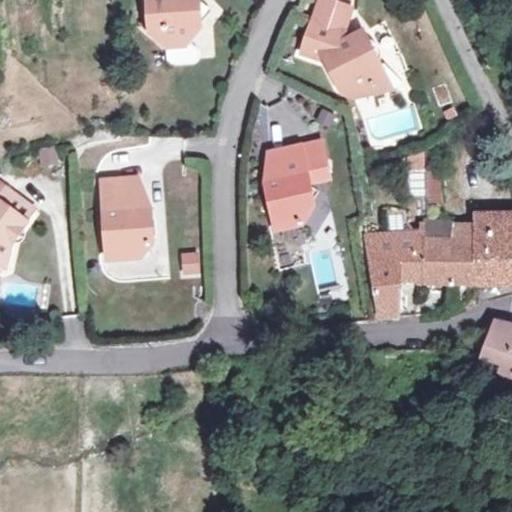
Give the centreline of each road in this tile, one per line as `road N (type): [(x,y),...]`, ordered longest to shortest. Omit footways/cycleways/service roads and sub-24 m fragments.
road 1 (residential): [(232,344),(223,151),(278,0)]
road 2 (residential): [(232,344),(411,332),(511,310)]
road 3 (residential): [(0,359),(232,344)]
road 4 (residential): [(447,0),(511,132)]
